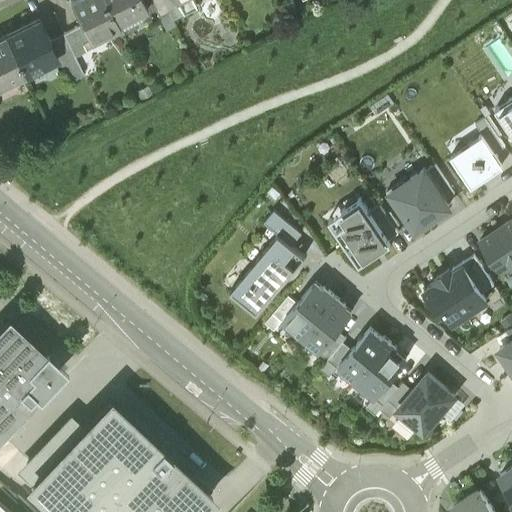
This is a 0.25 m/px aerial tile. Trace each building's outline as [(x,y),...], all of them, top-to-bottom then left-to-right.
[(70,0),(82,23),(89,38),(103,31),(105,34),(119,26),(117,23),(106,0),(70,0)] [(142,0),(106,0),(117,23),(146,8),(142,0)] [(151,0),(159,15),(170,10),(164,0),(151,0)] [(34,18),(5,33),(25,74),(55,60),(46,42),(49,40),(50,40),(49,39),(46,31),(42,33),(34,18)] [(82,23),(63,32),(74,54),(86,49),(82,41),(89,38),(82,23)] [(63,32),(49,39),(50,40),(49,40),(69,80),(84,73),(74,54),(63,32)] [(5,33),(0,35),(0,87),(25,74),(5,33)] [(511,94),(494,106),(511,133),(511,94)] [(482,132),(495,151),(505,145),(485,115),(475,121),(482,132)] [(495,151),(482,132),(451,153),(472,184),(503,164),(495,151)] [(425,168),(444,198),(454,191),(434,162),(425,168)] [(405,210),(416,227),(449,205),(444,198),(425,168),(424,167),(404,180),(402,178),(386,188),(402,212),(405,210)] [(359,262),(391,241),(389,237),(369,208),(361,196),(342,208),(349,219),(336,227),(359,262)] [(369,208),(389,237),(399,231),(379,201),(369,208)] [(279,232),(291,243),(301,231),(274,207),(264,220),(279,232)] [(511,218),(480,240),(499,270),(511,262),(511,263),(511,218)] [(291,243),(279,232),(231,289),(257,311),(305,254),(291,243)] [(463,263),(481,291),(494,283),(474,253),(452,268),(454,269),(463,263)] [(481,291),(463,263),(454,269),(437,280),(434,280),(429,283),(429,286),(425,288),(440,310),(444,308),(455,324),(474,311),(472,308),(486,298),(481,291)] [(323,286),(315,279),(298,300),(283,317),(301,333),(335,293),(324,284),(323,286)] [(283,317),(298,300),(289,293),(265,320),(274,328),(283,317)] [(338,328),(352,310),(345,304),(346,302),(335,293),(301,333),(320,349),(338,328)] [(8,320),(0,328),(0,428),(34,393),(39,397),(48,388),(43,383),(58,368),(8,320)] [(338,364),(357,379),(390,340),(384,334),(382,336),(370,326),(353,347),(338,364)] [(347,335),(338,328),(320,349),(318,351),(328,358),(343,340),(347,335)] [(511,338),(499,347),(511,366),(511,338)] [(338,364),(353,347),(343,340),(328,358),(320,367),(329,375),(338,364)] [(357,379),(375,395),(389,378),(407,356),(395,347),(397,345),(390,340),(357,379)] [(454,394),(428,371),(413,389),(398,407),(424,429),(440,410),(454,394)] [(399,385),(389,378),(375,395),(366,405),(375,413),(380,407),(399,385)] [(398,407),(413,389),(403,380),(399,385),(380,407),(390,416),(398,407)] [(465,402),(454,394),(440,410),(451,419),(465,402)] [(31,483),(30,484),(59,511),(196,511),(211,496),(168,456),(171,453),(161,443),(158,446),(110,401),(51,463),(39,453),(26,467),(26,478),(31,483)] [(511,465),(500,473),(511,491),(511,465)] [(495,511),(480,487),(454,505),(458,511),(495,511)] [(10,511),(0,502),(0,511),(10,511)]
